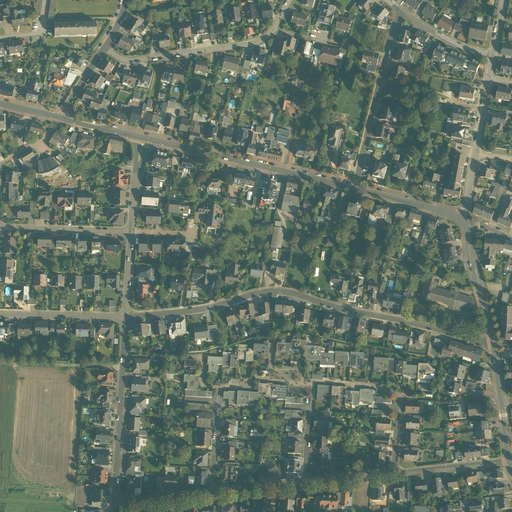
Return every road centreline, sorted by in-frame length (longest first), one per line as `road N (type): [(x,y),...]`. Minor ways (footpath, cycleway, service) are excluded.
road 1 (residential): [(126,318),(265,291),(494,345)]
road 2 (tertiary): [(142,137),(354,187)]
road 3 (residential): [(354,187),(399,10)]
road 4 (residential): [(274,28),(246,45),(135,60),(105,47)]
road 5 (residential): [(113,506),(122,366)]
road 6 (residential): [(131,232),(0,226)]
road 7 (tertiary): [(494,345),(463,220)]
road 8 (residential): [(0,314),(126,318)]
road 9 (residential): [(0,362),(122,366)]
